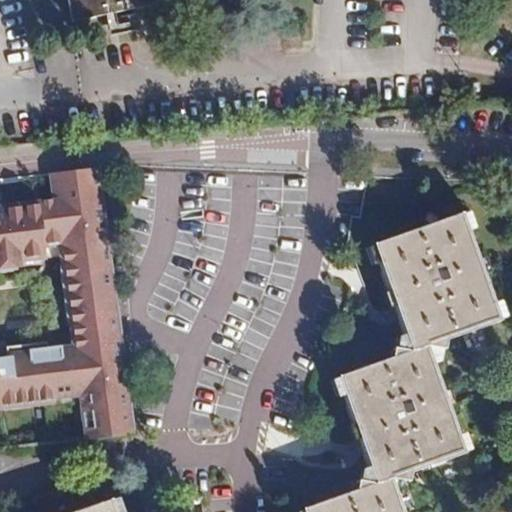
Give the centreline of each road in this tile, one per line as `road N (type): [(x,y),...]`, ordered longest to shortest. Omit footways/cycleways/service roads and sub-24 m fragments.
road 1 (residential): [(249,511),(244,457),(316,252),(320,142)]
road 2 (residential): [(0,170),(320,142)]
road 3 (residential): [(320,142),(511,144)]
